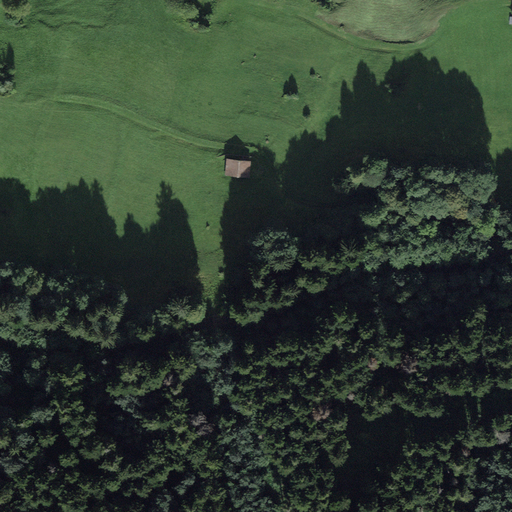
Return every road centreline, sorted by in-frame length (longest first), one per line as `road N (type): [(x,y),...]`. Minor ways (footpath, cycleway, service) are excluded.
road 1 (track): [(0,339),(135,344),(194,324),(270,313),(377,265),(476,261),(511,248)]
road 2 (track): [(511,246),(459,237),(378,202),(301,201),(255,151),(60,96)]
road 3 (track): [(511,3),(451,15),(431,39),(408,48),(360,41),(296,9),(250,0)]
